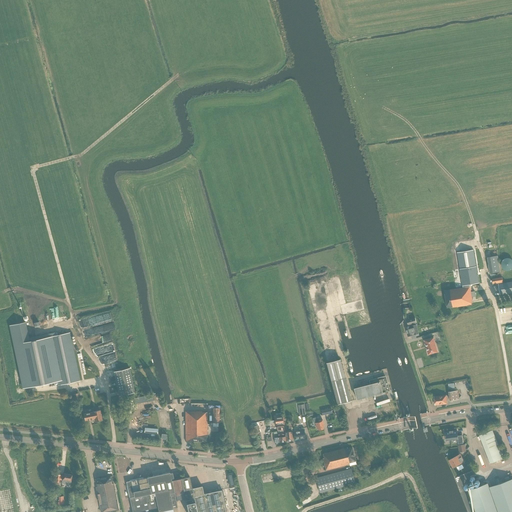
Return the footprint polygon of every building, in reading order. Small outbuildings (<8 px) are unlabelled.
[(475,291),(471,292),(470,286),(469,285),(479,283),(473,250),(457,253),(462,286),(468,285),(468,287),(444,291),(447,308),(451,307),(452,308),(472,305),(471,300),(472,300),(472,297),(475,296),(475,291)] [(497,255),(487,257),(490,273),(500,271),(497,255)] [(509,257),(507,257),(506,257),(505,258),(504,258),(503,259),(502,260),(501,261),(501,262),(500,263),(500,264),(500,266),(501,267),(501,268),(502,269),(503,270),(504,270),(505,271),(506,271),(507,271),(509,271),(510,271),(511,270),(511,269),(511,258),(511,259),(511,258),(510,258),(509,257)] [(511,281),(498,284),(500,295),(511,293),(511,281)] [(362,300),(342,305),(345,315),(364,310),(362,300)] [(416,323),(415,317),(406,320),(408,326),(416,323)] [(436,322),(425,325),(426,333),(438,330),(436,322)] [(58,381),(58,385),(80,381),(70,333),(29,342),(25,324),(10,327),(23,388),(58,381)] [(413,335),(415,334),(416,336),(419,335),(416,325),(410,326),(405,328),(408,337),(413,335)] [(428,355),(438,352),(434,338),(424,340),(428,355)] [(337,404),(350,401),(340,359),(326,363),(337,404)] [(129,368),(114,372),(119,396),(135,393),(129,368)] [(357,399),(389,391),(385,376),(369,380),(370,384),(354,389),(357,399)] [(449,392),(450,401),(459,400),(458,391),(449,392)] [(442,405),(443,404),(447,404),(446,396),(434,397),(435,404),(436,405),(440,404),(441,405),(442,405)] [(93,412),(83,414),(85,421),(94,419),(95,422),(102,421),(100,410),(93,412)] [(185,441),(185,442),(207,442),(207,412),(202,412),(202,411),(185,411),(185,441)] [(283,422),(282,422),(282,416),(275,417),(276,423),(277,423),(278,430),(283,430),(283,422)] [(323,429),(323,427),(324,427),(322,420),(321,420),(320,418),(314,419),(316,428),(318,428),(318,430),(323,429)] [(257,422),(250,424),(253,434),(260,432),(257,422)] [(285,432),(285,437),(286,441),(287,441),(293,441),(292,427),(288,427),(289,432),(285,432)] [(293,431),(294,439),(305,438),(304,430),(304,428),(299,429),(299,431),(293,431)] [(450,431),(445,432),(445,435),(445,437),(446,437),(446,440),(457,439),(458,444),(463,443),(462,435),(457,436),(457,431),(453,431),(449,431),(450,431)] [(479,436),(491,464),(504,458),(492,431),(479,436)] [(350,464),(349,463),(356,461),(352,447),(347,449),(347,447),(323,454),(324,458),(323,459),(326,470),(350,464)] [(449,460),(453,467),(464,462),(460,454),(449,460)] [(316,478),(319,493),(355,483),(351,469),(316,478)] [(147,478),(126,482),(130,498),(132,511),(155,511),(173,508),(177,507),(176,500),(171,481),(171,478),(173,477),(172,473),(170,473),(170,472),(147,477),(147,478)] [(62,480),(62,483),(70,485),(72,475),(64,473),(63,476),(60,475),(56,474),(55,482),(59,483),(59,480),(62,480)] [(110,476),(95,479),(97,487),(96,487),(100,511),(101,511),(105,511),(107,511),(118,510),(113,484),(112,484),(110,476)] [(181,478),(171,481),(176,500),(186,498),(187,503),(188,511),(224,511),(226,511),(221,490),(204,494),(202,486),(192,488),(191,484),(189,477),(181,478)] [(507,511),(511,510),(511,478),(489,487),(487,483),(487,484),(486,482),(480,484),(480,486),(468,490),(475,511),(507,511)]
